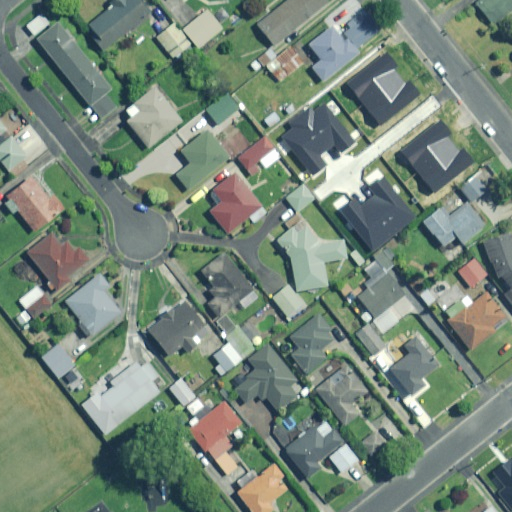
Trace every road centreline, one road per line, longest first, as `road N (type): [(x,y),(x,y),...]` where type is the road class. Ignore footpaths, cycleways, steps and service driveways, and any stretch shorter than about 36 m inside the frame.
road 1 (residential): [(0,54),(143,237)]
road 2 (residential): [(511,140),(400,0)]
road 3 (residential): [(381,511),(511,403)]
